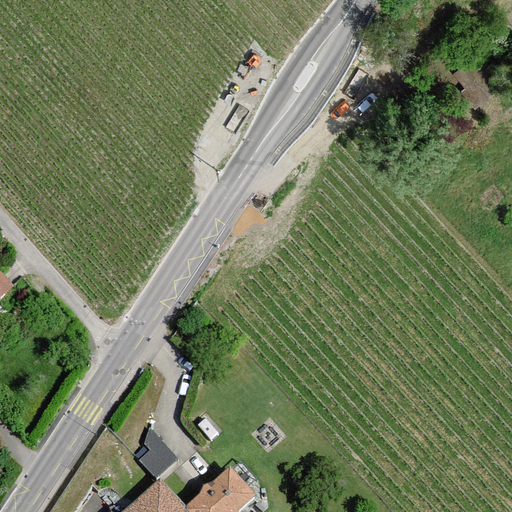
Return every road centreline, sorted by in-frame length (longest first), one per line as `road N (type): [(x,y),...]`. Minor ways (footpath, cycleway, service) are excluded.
road 1 (tertiary): [(355,0),(19,511)]
road 2 (track): [(0,215),(123,354)]
